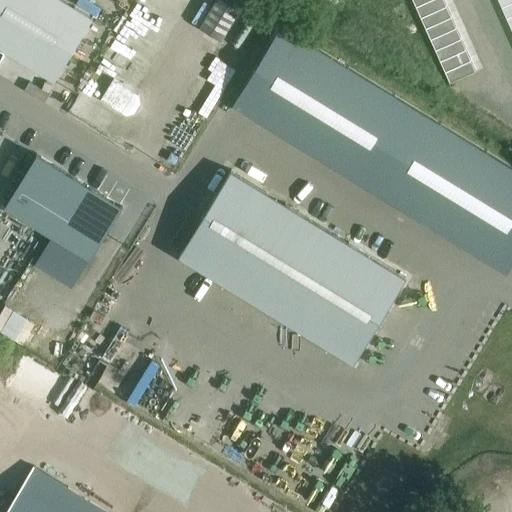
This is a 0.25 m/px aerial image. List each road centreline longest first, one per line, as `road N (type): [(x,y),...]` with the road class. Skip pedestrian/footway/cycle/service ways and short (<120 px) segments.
road 1 (unknown): [(172,202),(227,142),(256,149),(486,291)]
road 2 (unknown): [(400,430),(486,291),(511,308)]
